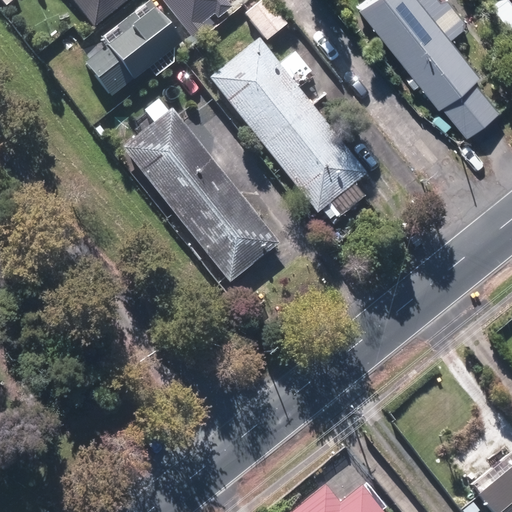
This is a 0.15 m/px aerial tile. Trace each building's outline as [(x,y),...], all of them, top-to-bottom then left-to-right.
[(69,0),(91,26),(122,0),(69,0)] [(81,63),(109,95),(143,66),(152,77),(168,63),(167,48),(175,42),(140,0),(96,38),(102,45),(81,63)] [(173,0),(160,10),(184,39),(216,14),(204,0),(173,0)] [(255,0),(240,12),(263,40),(283,23),(263,0),(255,0)] [(360,0),(357,2),(463,135),(494,110),(469,78),(474,75),(413,0),(360,0)] [(250,44),(210,78),(263,141),(304,108),(250,44)] [(165,67),(175,79),(187,69),(177,58),(165,67)] [(304,108),(263,141),(317,209),(322,204),(352,180),(358,175),(304,108)] [(163,113),(124,144),(177,210),(216,178),(163,113)] [(216,178),(177,210),(230,274),(269,243),(216,178)] [(511,511),(511,460),(472,494),(487,511),(511,511)] [(375,511),(355,487),(330,507),(315,489),(288,511),(375,511)]
